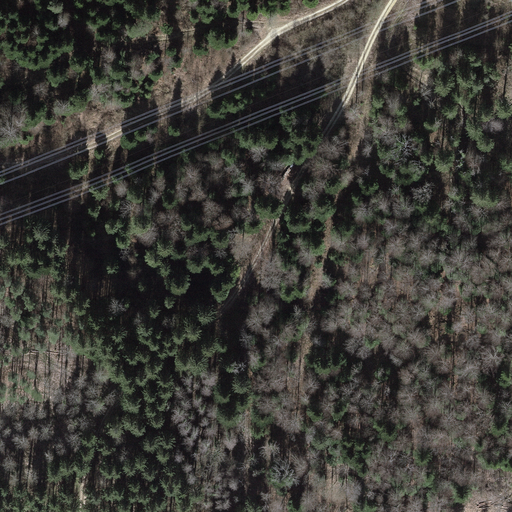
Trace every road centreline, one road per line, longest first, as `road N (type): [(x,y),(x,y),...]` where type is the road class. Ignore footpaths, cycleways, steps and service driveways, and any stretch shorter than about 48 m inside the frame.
road 1 (track): [(391,0),(254,257),(108,407),(86,454),(84,511)]
road 2 (track): [(0,162),(56,156),(208,88),(332,0)]
